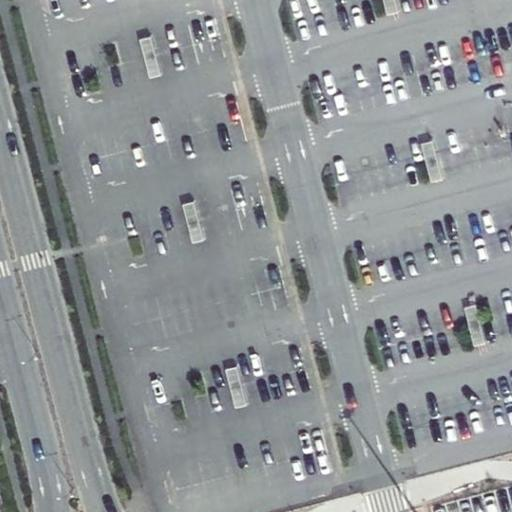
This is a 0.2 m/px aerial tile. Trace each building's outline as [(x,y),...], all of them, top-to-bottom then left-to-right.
[(383,0),(388,16),(389,18),(403,15),(398,0),(383,0)] [(162,76),(152,36),(141,39),(151,78),(162,76)] [(434,137),(421,140),(432,185),(445,181),(434,137)] [(206,240),(195,200),(184,203),(194,243),(206,240)] [(476,301),(464,304),(469,325),(475,348),(488,346),(482,322),(476,301)] [(249,405),(239,365),(227,368),(237,408),(249,405)]
